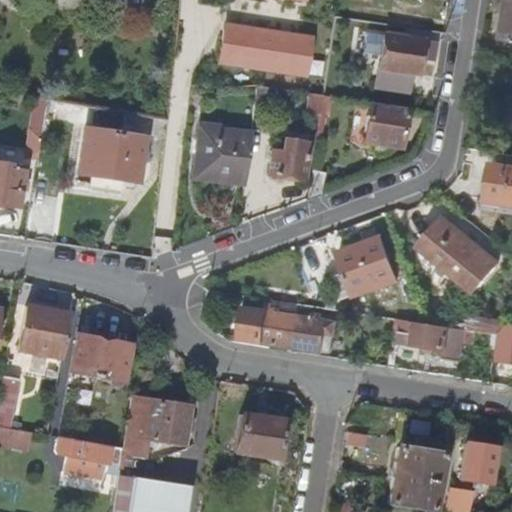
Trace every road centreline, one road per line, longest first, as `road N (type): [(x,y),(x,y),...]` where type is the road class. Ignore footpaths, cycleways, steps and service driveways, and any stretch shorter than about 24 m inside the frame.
road 1 (residential): [(142,286),(433,177),(450,159),(474,0)]
road 2 (residential): [(142,286),(215,356),(333,379)]
road 3 (residential): [(333,379),(511,404)]
road 4 (residential): [(0,262),(142,286)]
road 5 (residential): [(311,511),(333,379)]
